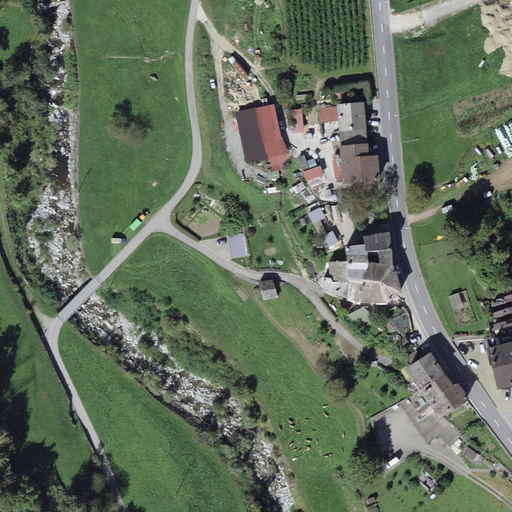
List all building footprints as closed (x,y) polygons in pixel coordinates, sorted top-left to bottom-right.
[(341,146),(369,144),(364,102),(337,105),(341,146)] [(256,109),(264,143),(265,143),(282,140),(274,105),(256,109)] [(295,133),(304,132),(303,109),(293,110),(295,133)] [(270,158),(274,172),(286,169),(290,154),(284,139),(282,140),(265,143),(269,158),(270,158)] [(344,184),(381,181),(379,155),(370,156),(369,144),(341,146),(344,184)] [(305,155),(298,157),(303,172),(310,170),(305,155)] [(313,167),(320,164),(318,157),(311,159),(313,167)] [(303,172),(307,182),(308,181),(322,176),(324,175),(321,166),(310,170),(303,172)] [(311,189),(324,184),(322,176),(308,181),(311,189)] [(309,204),(317,198),(308,188),(301,193),(309,204)] [(320,208),(308,214),(314,224),(326,218),(320,208)] [(309,224),(306,217),(300,220),(303,227),(309,224)] [(317,229),(319,234),(325,231),(322,226),(317,229)] [(326,249),(339,242),(333,231),(321,237),(326,249)] [(379,252),(392,250),(390,232),(377,234),(365,236),(366,245),(367,253),(379,252)] [(228,236),(232,258),(247,256),(243,233),(228,236)] [(347,261),(348,270),(368,269),(369,263),(367,253),(366,245),(346,246),(347,261)] [(379,252),(380,264),(393,265),(392,250),(379,252)] [(322,278),(322,288),(336,295),(348,299),(348,270),(347,261),(329,262),(330,278),(322,278)] [(388,304),(403,293),(393,265),(380,264),(369,263),(368,269),(362,285),(361,303),(388,304)] [(362,285),(368,269),(348,270),(348,299),(361,303),(362,285)] [(273,280),(259,282),(264,300),(279,298),(273,280)] [(511,342),(488,348),(499,390),(511,386),(511,342)] [(446,374),(431,353),(407,368),(421,391),(431,384),(446,374)] [(466,401),(470,399),(458,383),(454,385),(446,374),(431,384),(433,387),(423,393),(439,419),(467,402),(466,401)]
